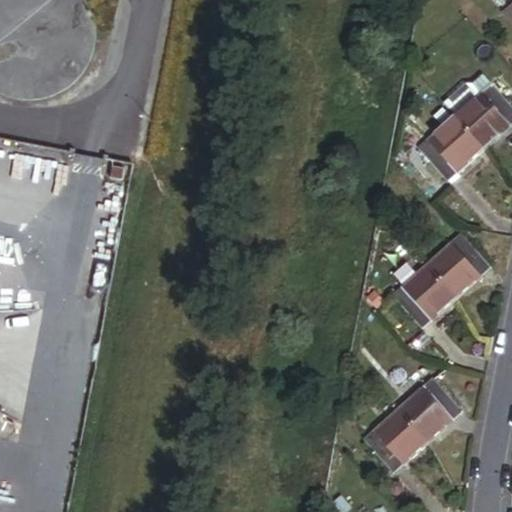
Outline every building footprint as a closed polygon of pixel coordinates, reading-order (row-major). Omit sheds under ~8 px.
[(103,55),(105,47),(107,39),(107,30),(106,22),(104,14),(101,6),(98,0),(0,0),(0,84),(0,85),(7,90),(14,94),(22,96),(30,98),(39,99),(47,99),(55,97),(63,95),(71,92),(78,88),(85,82),(91,76),(96,70),(100,63),(103,55)] [(511,128),(511,108),(493,86),(456,118),(486,152),(511,128)] [(449,184),(486,152),(456,118),(420,150),(449,184)] [(458,301),(493,271),(463,237),(428,267),(458,301)] [(458,301),(428,267),(394,297),(424,331),(458,301)] [(464,415),(434,381),(399,412),(430,446),(464,415)] [(430,446),(399,412),(366,442),(396,476),(430,446)] [(332,511),(345,511),(348,509),(338,499),(329,509),(332,511)]
